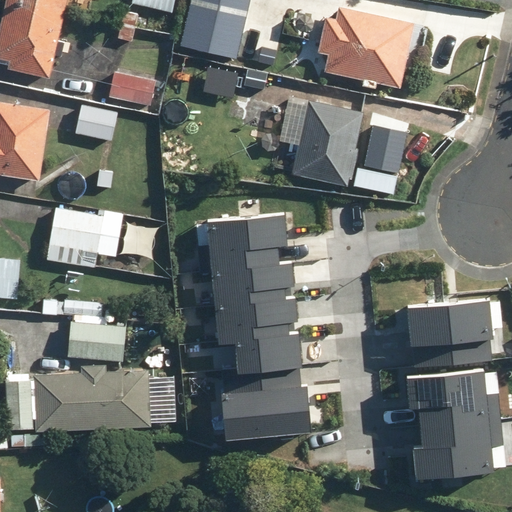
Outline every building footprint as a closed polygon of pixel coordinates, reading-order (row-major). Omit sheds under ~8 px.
[(9,0),(0,44),(0,63),(55,75),(59,57),(70,59),(74,40),(63,37),(71,0),(9,0)] [(181,0),(135,0),(135,3),(179,13),(181,0)] [(404,88),(408,69),(416,70),(423,31),(417,30),(419,20),(340,6),(338,20),(324,17),(318,52),(329,54),(326,71),(362,78),(360,84),(382,88),(382,84),(404,88)] [(160,77),(115,70),(111,96),(156,103),(160,77)] [(312,99),(304,146),(274,141),(270,163),(300,168),(299,174),(357,184),(370,109),(312,99)] [(0,100),(0,172),(46,178),(54,106),(0,100)] [(121,109),(83,103),(79,131),(116,137),(121,109)] [(191,137),(168,136),(166,164),(190,165),(191,137)] [(120,167),(97,165),(95,186),(119,188),(120,167)] [(58,207),(56,228),(51,227),(50,242),(55,242),(53,259),(100,264),(101,253),(123,255),(127,211),(106,209),(105,214),(89,213),(90,210),(58,207)] [(284,216),(202,224),(222,430),(304,422),(284,216)] [(25,257),(3,255),(0,292),(0,298),(22,300),(25,257)] [(484,294),(414,302),(433,463),(503,454),(484,294)] [(108,301),(44,298),(43,311),(108,315),(108,301)] [(71,354),(130,357),(132,323),(73,320),(71,354)] [(7,429),(15,429),(15,444),(45,444),(45,429),(155,428),(155,369),(109,369),(109,364),(83,364),(83,372),(33,372),(33,379),(7,379),(7,429)] [(10,440),(0,438),(0,450),(9,451),(10,440)]
